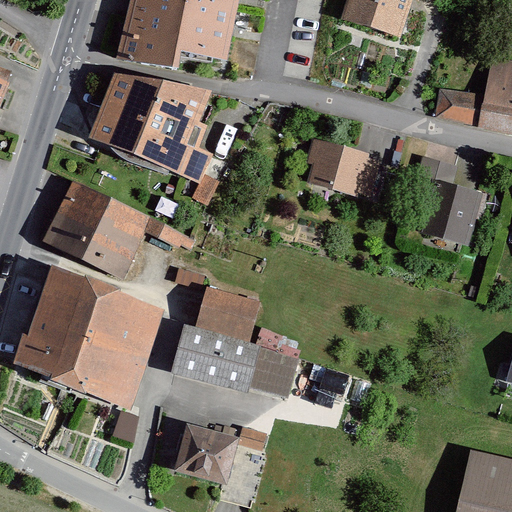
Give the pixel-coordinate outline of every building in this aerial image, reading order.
[(241,0),(131,0),(117,56),(177,67),(180,48),(228,57),(241,0)] [(346,0),(340,19),(401,40),(415,0),(346,0)] [(511,65),(489,62),(483,99),(440,92),(436,114),(511,126),(511,65)] [(0,108),(14,73),(0,68),(0,108)] [(211,91),(113,72),(91,135),(200,181),(212,152),(200,146),(209,123),(200,118),(211,91)] [(383,159),(309,140),(299,178),(373,198),(383,159)] [(484,191),(432,177),(417,230),(469,244),(484,191)] [(194,241),(71,181),(41,241),(120,280),(145,228),(190,250),(194,241)] [(167,308),(52,264),(16,358),(131,402),(167,308)] [(262,300),(208,287),(198,328),(185,325),(174,371),(248,389),(259,346),(251,344),(262,300)] [(113,433),(132,440),(141,417),(122,410),(113,433)] [(176,471),(223,483),(231,453),(235,436),(188,424),(176,471)] [(240,443),(265,446),(267,431),(242,428),(240,443)] [(511,511),(511,455),(469,445),(452,511),(511,511)] [(248,507),(260,460),(231,453),(223,483),(219,500),(248,507)]
